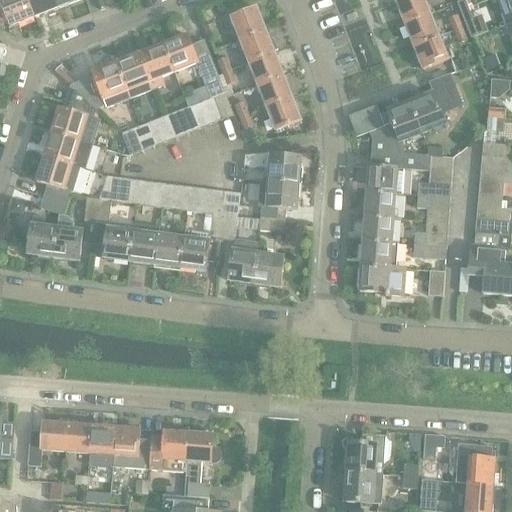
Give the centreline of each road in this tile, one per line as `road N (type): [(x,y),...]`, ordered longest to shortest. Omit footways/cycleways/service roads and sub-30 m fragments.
road 1 (residential): [(322,332),(335,139),(327,79),(296,0)]
road 2 (residential): [(322,332),(0,287)]
road 3 (residential): [(317,409),(0,386)]
road 4 (residential): [(0,189),(41,56),(184,0)]
road 5 (residential): [(511,425),(317,409)]
road 6 (residential): [(511,348),(322,332)]
